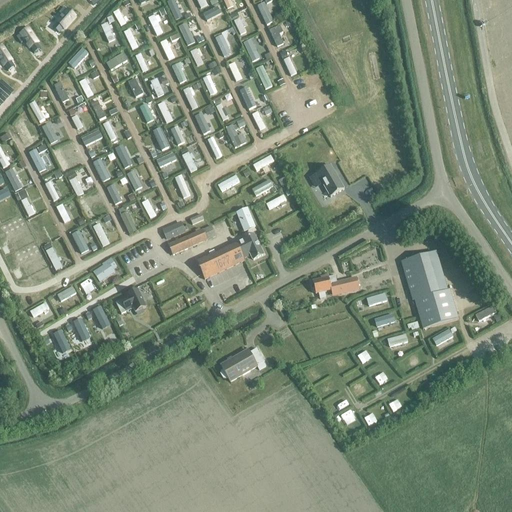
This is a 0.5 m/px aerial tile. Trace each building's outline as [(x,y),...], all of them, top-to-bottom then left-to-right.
[(225,9),(233,5),(230,0),(224,0),(225,2),(222,3),(225,9)] [(180,17),(173,1),(167,3),(174,19),(180,17)] [(272,22),(264,5),(258,7),(267,25),(272,22)] [(67,11),(64,8),(59,14),(62,17),(56,24),(57,24),(53,28),(59,34),(63,30),(64,30),(75,17),(67,11)] [(115,12),(121,26),(126,24),(122,14),(124,13),(122,8),(115,12)] [(203,15),(212,34),(219,31),(212,17),(215,16),(212,10),(203,15)] [(149,20),(157,37),(163,35),(158,25),(161,23),(158,17),(155,19),(154,17),(149,20)] [(234,23),(241,37),(246,34),(243,28),(246,27),(243,21),(241,22),(240,20),(234,23)] [(101,27),(109,44),(116,41),(108,24),(101,27)] [(192,43),(184,25),(178,28),(186,45),(192,43)] [(270,32),(277,48),(284,45),(276,29),(270,32)] [(28,31),(21,36),(30,49),(31,48),(34,54),(40,50),(36,45),(37,44),(28,31)] [(125,37),(133,53),(139,50),(134,41),(137,40),(134,32),(125,37)] [(216,40),(224,58),(231,55),(222,37),(216,40)] [(259,61),(251,45),(250,45),(248,40),(243,43),(253,64),(259,61)] [(175,59),(166,42),(160,45),(169,62),(175,59)] [(3,48),(0,49),(0,61),(4,67),(7,72),(14,67),(11,62),(12,62),(3,48)] [(191,54),(197,68),(203,65),(200,59),(202,58),(199,50),(197,51),(191,54)] [(117,59),(124,76),(130,73),(122,56),(117,59)] [(142,58),(136,61),(145,76),(151,72),(142,58)] [(71,61),(79,77),(84,74),(76,59),(71,61)] [(297,75),(289,59),(284,61),(291,78),(297,75)] [(172,68),(180,86),(187,83),(181,71),(183,70),(181,65),(172,68)] [(270,87),(263,71),(257,74),(265,89),(270,87)] [(149,85),(156,100),(162,97),(159,91),(164,89),(161,83),(156,85),(152,78),(145,81),(147,86),(149,85)] [(79,83),(85,96),(90,94),(84,81),(79,83)] [(140,94),(134,81),(129,83),(135,96),(140,94)] [(239,90),(245,103),(254,99),(250,90),(254,88),(255,90),(259,88),(256,81),(248,84),(249,86),(245,88),(239,90)] [(216,95),(209,82),(204,84),(210,97),(216,95)] [(54,87),(63,104),(69,101),(60,84),(54,87)] [(184,92),(192,112),(198,109),(192,97),(195,96),(192,89),(189,90),(184,92)] [(326,96),(310,103),(313,110),(329,103),(326,96)] [(91,105),(99,122),(106,119),(96,98),(89,102),(90,106),(91,105)] [(147,125),(154,122),(153,119),(151,115),(146,106),(140,109),(147,125)] [(216,108),(223,123),(229,120),(227,117),(230,116),(226,108),(223,109),(222,106),(216,108)] [(212,107),(204,111),(209,120),(216,116),(212,107)] [(45,122),(37,108),(32,111),(40,125),(45,122)] [(265,129),(258,113),(252,116),(260,132),(265,129)] [(203,118),(197,121),(204,135),(209,133),(206,125),(208,124),(204,115),(202,116),(203,118)] [(72,120),(78,131),(83,128),(77,117),(72,120)] [(243,120),(237,123),(240,130),(246,127),(243,120)] [(17,132),(25,128),(22,122),(14,126),(17,132)] [(105,129),(111,141),(116,139),(113,132),(115,131),(113,128),(111,129),(110,126),(105,129)] [(226,130),(235,150),(247,145),(243,135),(238,138),(235,132),(238,131),(236,127),(233,128),(233,127),(226,130)] [(55,142),(48,129),(43,131),(49,145),(55,142)] [(173,135),(179,147),(184,144),(181,137),(185,136),(183,131),(179,133),(179,132),(173,135)] [(31,147),(23,132),(18,135),(25,150),(31,147)] [(155,136),(162,152),(168,149),(160,133),(155,136)] [(12,140),(9,134),(0,139),(3,145),(12,140)] [(96,153),(88,137),(82,139),(91,156),(96,153)] [(208,143),(215,159),(220,157),(219,154),(222,153),(221,151),(223,150),(222,147),(220,148),(219,145),(216,146),(213,141),(208,143)] [(10,166),(0,148),(0,163),(3,170),(10,166)] [(125,171),(130,168),(121,151),(116,154),(125,171)] [(168,158),(166,159),(171,172),(176,170),(171,157),(176,154),(175,151),(166,155),(168,158)] [(182,158),(191,175),(197,172),(192,161),(194,160),(192,156),(190,157),(189,154),(182,158)] [(43,168),(36,155),(30,158),(37,171),(43,168)] [(69,167),(62,155),(56,158),(64,170),(69,167)] [(277,161),(274,155),(256,165),(260,171),(262,170),(264,172),(269,169),(268,167),(277,161)] [(94,164),(104,183),(110,180),(104,168),(106,167),(105,164),(103,165),(101,161),(94,164)] [(318,186),(322,184),(330,199),(344,191),(331,167),(313,177),(318,186)] [(134,170),(126,174),(130,180),(137,176),(134,170)] [(19,187),(11,172),(6,174),(14,190),(19,187)] [(75,173),(67,177),(69,182),(77,178),(75,173)] [(221,194),(240,183),(236,177),(218,187),(221,194)] [(131,181),(137,195),(142,192),(136,178),(131,181)] [(188,196),(179,178),(174,181),(182,198),(188,196)] [(282,189),(289,185),(285,178),(278,182),(282,189)] [(78,198),(84,195),(76,179),(69,182),(78,198)] [(256,198),(273,188),(270,182),(252,191),(256,198)] [(59,200),(51,183),(45,186),(54,203),(59,200)] [(110,194),(116,206),(121,204),(119,200),(121,199),(119,196),(118,197),(115,191),(110,194)] [(19,202),(28,198),(26,192),(16,196),(19,202)] [(283,197),(266,206),(269,211),(286,202),(283,197)] [(81,206),(90,221),(95,218),(86,203),(83,198),(79,200),(82,206),(81,206)] [(34,215),(26,200),(21,202),(29,218),(34,215)] [(142,205),(150,221),(156,217),(148,202),(142,205)] [(57,209),(65,225),(70,222),(62,206),(57,209)] [(235,216),(242,235),(253,230),(246,212),(235,216)] [(122,217),(130,234),(135,231),(127,214),(122,217)] [(193,226),(204,221),(202,215),(190,220),(193,226)] [(103,220),(106,226),(113,223),(110,217),(103,220)] [(33,227),(41,224),(38,218),(31,222),(33,227)] [(48,243),(40,225),(34,228),(43,245),(48,243)] [(93,229),(103,248),(109,245),(100,225),(93,229)] [(161,233),(165,241),(183,233),(180,225),(161,233)] [(22,241),(14,226),(8,228),(16,244),(22,241)] [(166,247),(170,257),(214,239),(210,228),(166,247)] [(252,262),(262,257),(253,238),(247,240),(246,238),(241,241),(243,243),(196,264),(204,280),(244,262),(243,260),(250,257),(252,262)] [(73,241),(81,256),(86,254),(82,247),(86,245),(83,241),(80,243),(78,239),(73,241)] [(30,245),(33,252),(41,249),(37,242),(30,245)] [(53,250),(46,253),(56,273),(63,270),(60,263),(62,262),(60,259),(58,260),(53,250)] [(22,258),(31,276),(37,273),(28,254),(22,258)] [(449,293),(447,294),(435,254),(401,264),(412,304),(414,304),(422,332),(457,322),(449,293)] [(93,274),(99,284),(114,274),(107,265),(93,274)] [(334,278),(328,279),(328,277),(320,279),(321,281),(313,283),(317,297),(319,296),(320,301),(327,299),(326,294),(331,293),(332,297),(341,295),(363,290),(360,278),(336,284),(334,278)] [(129,297),(117,304),(123,315),(135,308),(137,313),(148,308),(139,290),(128,296),(129,297)] [(67,293),(53,302),(56,306),(70,298),(67,293)] [(49,310),(46,304),(30,313),(33,319),(49,310)] [(263,362),(264,362),(257,350),(249,354),(248,352),(228,363),(230,365),(221,370),(229,384),(242,376),(250,372),(257,368),(259,371),(266,368),(263,362)]
